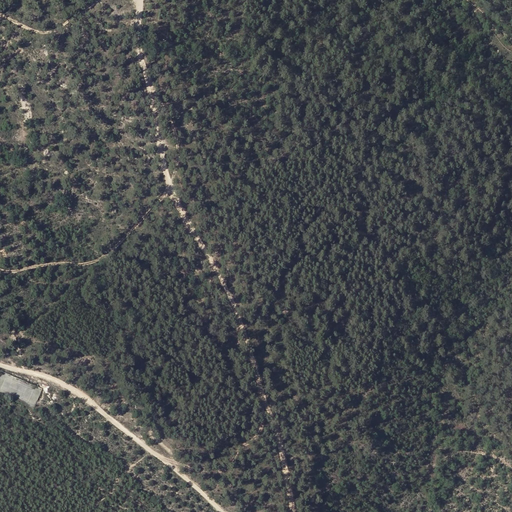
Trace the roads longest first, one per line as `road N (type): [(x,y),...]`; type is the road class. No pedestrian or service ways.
road 1 (track): [(293,511),(240,316),(170,187),(140,47),(140,0)]
road 2 (unclassified): [(0,366),(77,393),(221,511)]
